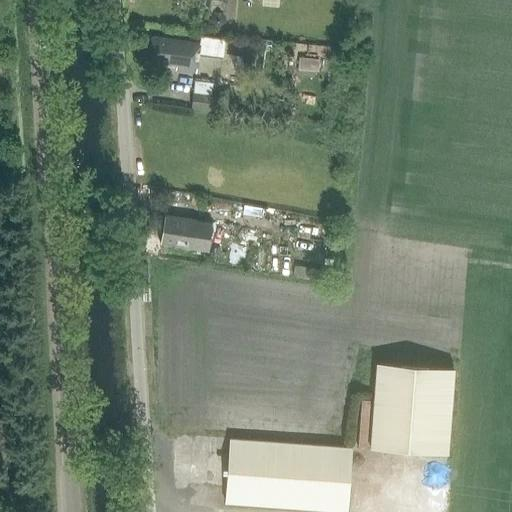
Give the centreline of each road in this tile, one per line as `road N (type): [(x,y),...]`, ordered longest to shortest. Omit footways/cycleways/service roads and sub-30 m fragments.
road 1 (unclassified): [(70,511),(36,0)]
road 2 (unclassified): [(143,511),(113,0)]
